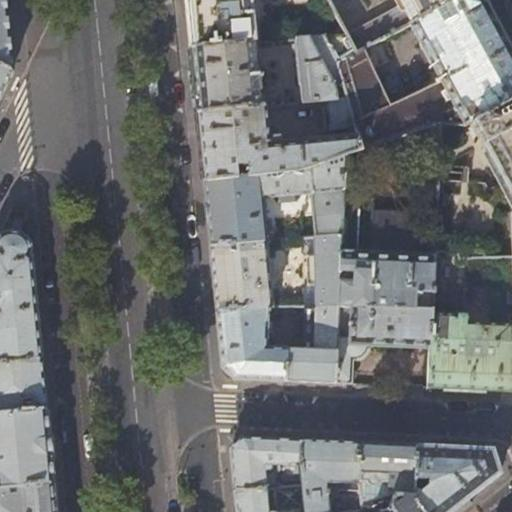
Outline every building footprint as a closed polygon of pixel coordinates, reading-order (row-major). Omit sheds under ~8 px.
[(0,0),(0,67),(11,73),(5,14),(3,0),(0,0)] [(184,0),(186,16),(190,51),(254,44),(250,0),(184,0)] [(511,53),(508,46),(483,0),(455,0),(410,25),(440,83),(390,107),(365,49),(357,54),(337,64),(336,65),(337,67),(348,99),(356,132),(357,136),(361,152),(405,137),(440,125),(463,126),(471,122),(511,100),(511,53)] [(398,0),(401,5),(347,35),(357,54),(365,49),(410,25),(455,0),(398,0)] [(336,65),(337,64),(323,37),(295,40),(300,104),(323,102),(337,100),(334,88),(326,72),(337,67),(336,65)] [(255,44),(254,44),(190,51),(192,79),(196,115),(262,108),(255,44)] [(0,95),(11,73),(0,67),(0,95)] [(348,99),(337,100),(323,102),(326,135),(356,132),(348,99)] [(511,100),(471,122),(503,181),(488,189),(484,183),(481,183),(437,181),(434,253),(457,253),(459,259),(466,259),(511,257),(511,255),(511,214),(511,213),(511,100)] [(265,107),(262,108),(196,115),(200,150),(203,183),(297,174),(345,157),(361,152),(357,136),(279,144),(278,139),(271,139),(271,145),(269,145),(265,107)] [(438,160),(440,125),(405,137),(411,152),(422,160),(438,160)] [(341,235),(345,157),(297,174),(203,183),(207,219),(209,248),(265,242),(260,199),(273,198),(298,195),(310,194),(314,237),(341,235)] [(35,310),(30,259),(27,259),(30,254),(29,246),(25,239),(21,236),(14,233),(6,234),(1,237),(0,237),(0,364),(40,360),(35,310)] [(340,256),(341,235),(314,237),(315,258),(307,258),(308,287),(315,287),(316,307),(337,307),(339,283),(339,275),(340,256)] [(269,283),(265,242),(209,248),(213,282),(216,313),(266,307),(281,307),(279,283),(269,283)] [(465,290),(466,259),(459,259),(457,253),(434,253),(433,261),(429,350),(427,388),(470,390),(511,392),(511,326),(467,324),(467,314),(456,314),(457,290),(465,290)] [(433,261),(340,256),(339,275),(352,276),(352,283),(339,283),(337,307),(345,308),(344,317),(350,317),(349,339),(336,338),(334,384),(351,385),(352,363),(358,361),(363,358),(366,354),(367,347),(429,350),(433,261)] [(336,338),(337,307),(316,307),(305,307),(302,350),(265,348),(266,307),(216,313),(220,347),(222,369),(233,380),(260,381),(305,383),(334,384),(336,338)] [(0,364),(0,415),(45,410),(42,380),(40,360),(0,364)] [(0,490),(52,485),(49,450),(45,410),(0,415),(0,490)] [(276,489),(300,487),(298,465),(299,442),(269,441),(240,439),(230,451),(232,475),(234,492),(276,489)] [(331,444),(299,442),(298,465),(300,487),(303,509),(303,511),(328,511),(325,484),(359,484),(359,482),(355,445),(331,444)] [(392,447),(355,445),(359,482),(384,483),(384,499),(392,496),(397,496),(412,497),(412,492),(413,481),(416,448),(392,447)] [(416,448),(413,481),(420,481),(419,492),(412,492),(412,497),(422,511),(452,511),(458,508),(499,475),(491,451),(450,449),(416,448)] [(0,490),(0,511),(55,511),(52,485),(0,490)] [(303,511),(303,509),(278,511),(276,489),(234,492),(235,511),(303,511)] [(422,511),(412,497),(397,496),(396,497),(391,500),(389,503),(388,506),(389,509),(389,511),(422,511)]
